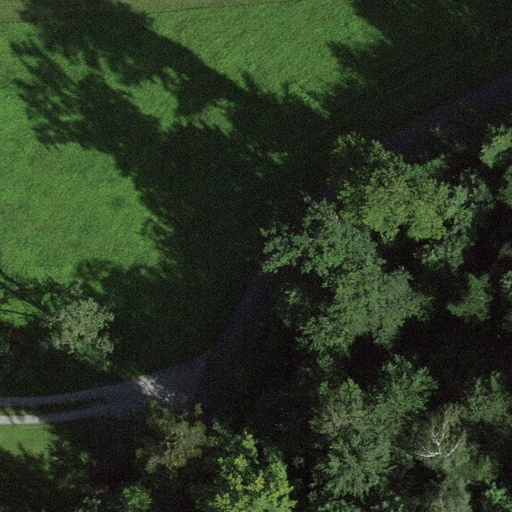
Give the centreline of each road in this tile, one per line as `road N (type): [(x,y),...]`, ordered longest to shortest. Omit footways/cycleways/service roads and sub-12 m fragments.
road 1 (residential): [(511,89),(387,156),(275,281),(170,511)]
road 2 (track): [(0,409),(219,394)]
